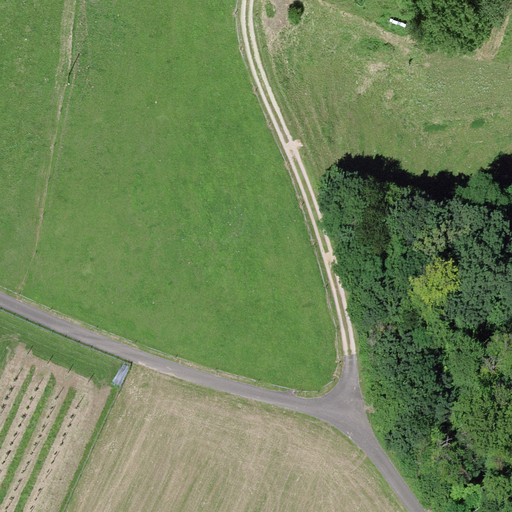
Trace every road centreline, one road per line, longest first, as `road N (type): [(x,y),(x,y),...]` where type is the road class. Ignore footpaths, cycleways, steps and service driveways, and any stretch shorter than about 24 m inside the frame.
road 1 (track): [(243,0),(256,75),(308,202),(346,357)]
road 2 (track): [(0,298),(140,359),(341,411)]
road 3 (track): [(341,411),(415,511)]
